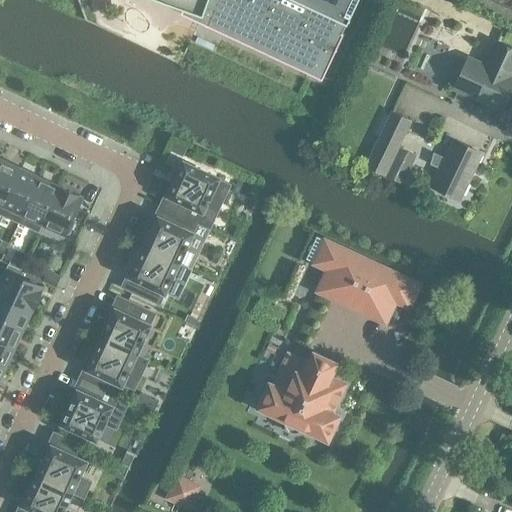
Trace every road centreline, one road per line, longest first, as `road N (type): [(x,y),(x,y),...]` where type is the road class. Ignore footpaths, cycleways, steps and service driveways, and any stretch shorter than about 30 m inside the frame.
road 1 (residential): [(0,112),(140,178),(0,470)]
road 2 (tertiary): [(426,511),(511,328)]
